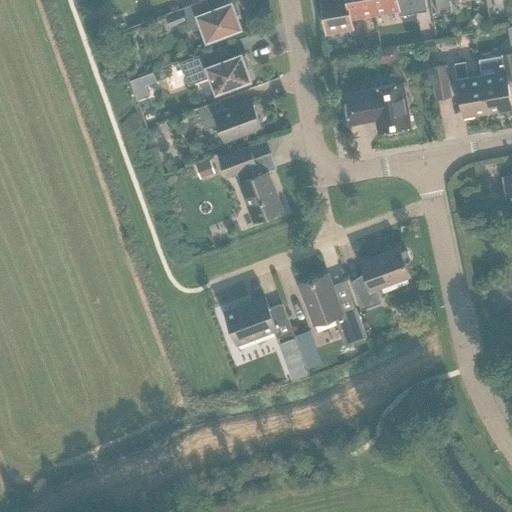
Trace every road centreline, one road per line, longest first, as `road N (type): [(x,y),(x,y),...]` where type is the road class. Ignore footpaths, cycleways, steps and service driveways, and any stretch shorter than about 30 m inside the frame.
road 1 (unclassified): [(511,447),(471,367),(433,204)]
road 2 (residential): [(211,285),(433,204)]
road 3 (residential): [(318,183),(288,0)]
